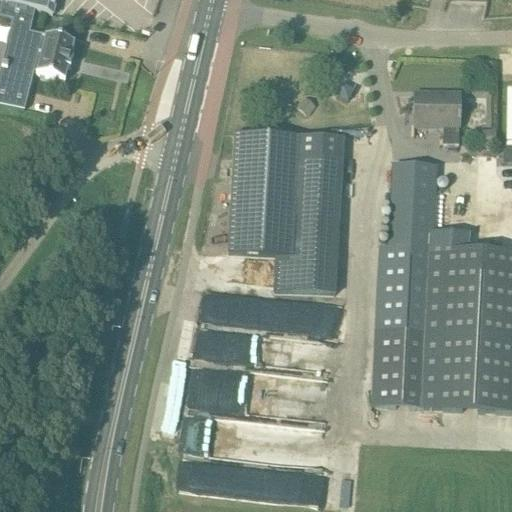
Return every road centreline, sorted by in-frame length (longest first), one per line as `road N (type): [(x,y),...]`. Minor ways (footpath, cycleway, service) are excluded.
road 1 (primary): [(98,495),(177,148)]
road 2 (unclassified): [(211,4),(412,38),(511,37)]
road 3 (unclassified): [(0,289),(84,176),(143,144),(177,148)]
road 4 (primary): [(177,148),(211,4)]
